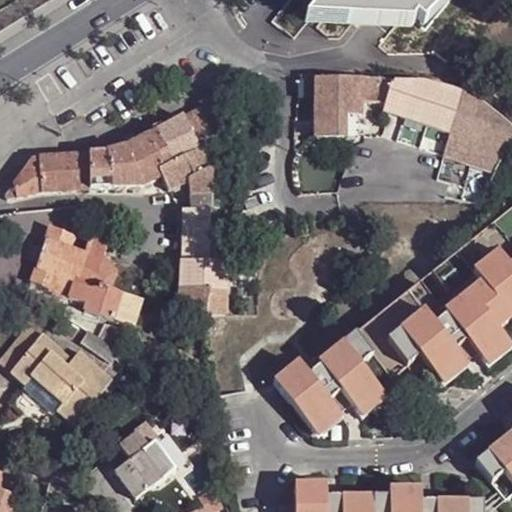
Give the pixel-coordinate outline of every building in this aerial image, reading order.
[(323,0),(300,28),(369,33),(406,34),(410,27),(419,33),(445,7),(436,0),(323,0)] [(318,121),(362,120),(363,109),(382,107),(383,86),(384,83),(348,82),(319,84),(319,91),(318,121)] [(422,88),(383,86),(382,107),(386,107),(381,115),(468,144),(460,163),(498,179),(511,151),(511,128),(467,99),(448,92),(422,88)] [(208,106),(185,120),(196,143),(217,139),(220,111),(208,106)] [(185,120),(131,148),(145,194),(162,180),(159,175),(201,154),(196,143),(185,120)] [(362,120),(318,121),(317,137),(360,136),(362,120)] [(216,172),(217,139),(196,143),(201,154),(210,173),(213,173),(216,172)] [(131,148),(111,155),(113,195),(145,194),(131,148)] [(201,154),(159,175),(162,180),(170,195),(193,184),(194,200),(213,200),(213,173),(210,173),(201,154)] [(82,158),(92,195),(113,195),(111,155),(90,157),(82,158)] [(5,206),(17,203),(49,198),(92,195),(82,158),(32,164),(3,204),(5,206)] [(183,268),(209,268),(209,252),(210,215),(218,215),(217,199),(213,200),(194,200),(193,214),(184,214),(183,268)] [(297,361),(272,381),(310,429),(335,409),(332,405),(344,396),(350,404),(355,410),(380,390),(359,364),(372,353),(391,377),(417,355),(436,379),(462,358),(459,355),(470,346),(476,354),(480,359),(506,338),(499,329),(511,320),(511,318),(511,205),(318,362),(320,365),(308,374),(297,361)] [(223,230),(223,252),(226,252),(226,247),(238,247),(239,242),(246,243),(246,230),(223,230)] [(80,286),(111,297),(117,278),(104,266),(110,247),(92,241),(85,259),(74,255),(77,244),(50,234),(46,247),(31,288),(74,303),(80,286)] [(223,252),(209,252),(209,268),(226,268),(226,252),(223,252)] [(183,268),(181,267),(179,320),(209,321),(209,268),(183,268)] [(225,322),(226,268),(209,268),(209,321),(225,322)] [(80,286),(74,303),(88,309),(86,316),(114,325),(118,312),(121,301),(111,297),(80,286)] [(257,323),(258,289),(236,288),(235,322),(257,323)] [(511,344),(506,338),(480,359),(487,368),(511,347),(511,344)] [(112,371),(117,362),(87,342),(81,352),(112,371)] [(34,344),(9,374),(25,387),(32,379),(62,406),(57,413),(74,428),(111,384),(78,356),(71,364),(63,357),(56,364),(34,344)] [(465,362),(476,354),(470,346),(459,355),(462,358),(465,362)] [(462,358),(436,379),(443,386),(468,366),(465,362),(462,358)] [(62,406),(32,379),(25,387),(22,390),(52,417),(57,413),(62,406)] [(380,390),(355,410),(361,418),(386,398),(380,390)] [(338,413),(350,404),(344,396),(332,405),(335,409),(338,413)] [(335,409),(310,429),(317,437),(342,418),(338,413),(335,409)] [(511,430),(474,462),(505,499),(511,492),(511,430)] [(131,456),(113,470),(134,498),(173,468),(152,441),(145,446),(135,431),(120,442),(131,456)] [(0,511),(19,511),(23,497),(7,493),(12,476),(0,472),(0,511)] [(324,483),(293,483),(293,500),(277,501),(277,511),(293,511),(481,511),(481,501),(420,501),(420,487),(387,488),(387,496),(324,496),(324,483)] [(202,509),(200,510),(201,511),(224,511),(232,508),(225,494),(202,507),(202,509)]
